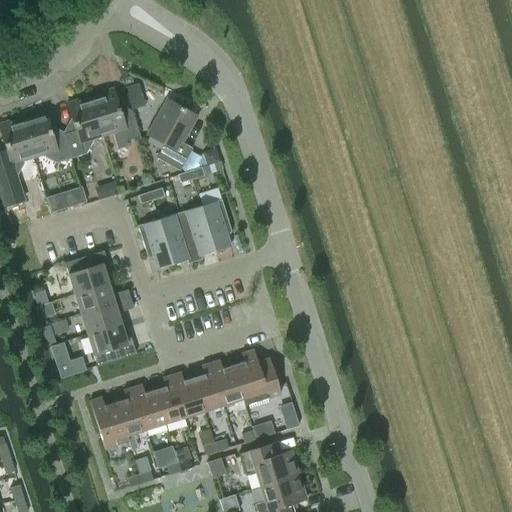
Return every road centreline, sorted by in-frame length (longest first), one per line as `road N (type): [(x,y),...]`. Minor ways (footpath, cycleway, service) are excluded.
road 1 (residential): [(114,0),(203,57),(230,87),(365,511)]
road 2 (unclassified): [(0,84),(53,58),(106,0)]
